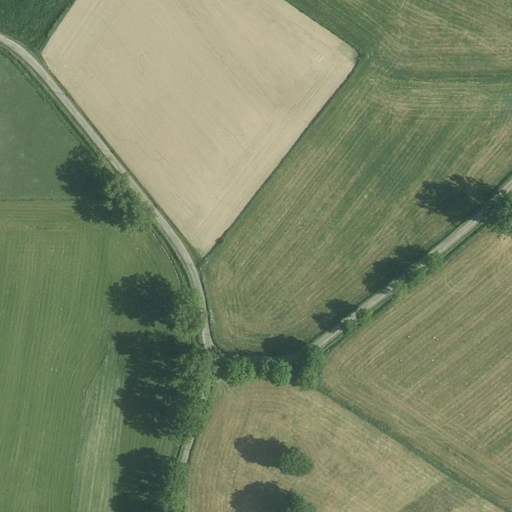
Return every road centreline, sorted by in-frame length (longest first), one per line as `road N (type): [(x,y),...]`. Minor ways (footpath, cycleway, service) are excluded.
road 1 (unclassified): [(0,39),(37,69),(175,234),(203,281),(213,338),(209,375)]
road 2 (unclassified): [(511,183),(318,349),(209,375)]
road 3 (unclassified): [(209,375),(182,474),(183,511)]
